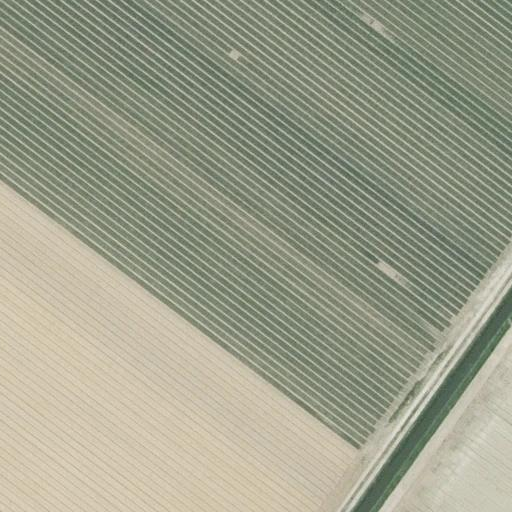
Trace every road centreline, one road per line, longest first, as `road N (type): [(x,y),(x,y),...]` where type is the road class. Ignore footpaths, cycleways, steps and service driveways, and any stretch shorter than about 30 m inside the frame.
road 1 (unknown): [(339,511),(511,273)]
road 2 (track): [(511,334),(386,511)]
